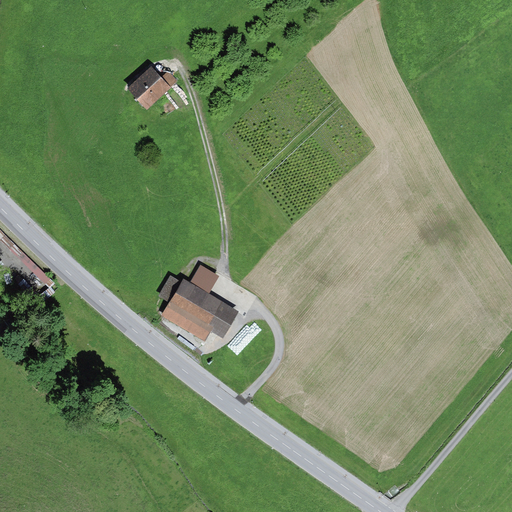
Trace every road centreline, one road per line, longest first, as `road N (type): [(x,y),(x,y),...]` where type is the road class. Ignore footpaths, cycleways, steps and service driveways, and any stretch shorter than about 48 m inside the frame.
road 1 (primary): [(0,207),(163,354),(381,511)]
road 2 (track): [(182,69),(222,209),(225,284)]
road 3 (track): [(187,276),(194,263),(212,262),(276,330),(272,367),(236,410)]
road 4 (track): [(387,511),(511,375)]
